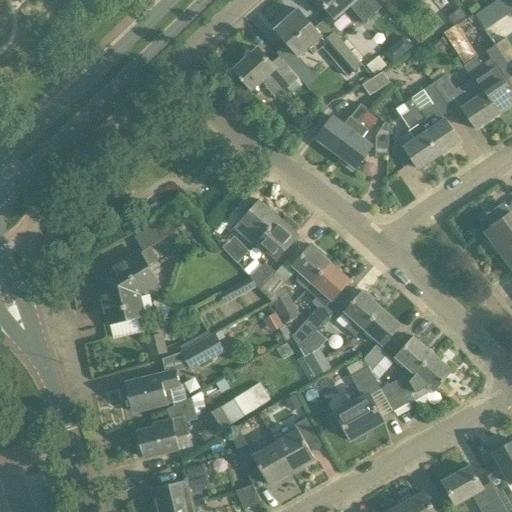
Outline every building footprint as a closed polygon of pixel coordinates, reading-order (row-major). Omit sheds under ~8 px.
[(317,0),(334,18),(348,6),(364,23),(380,8),(372,0),(317,0)] [(454,26),(466,17),(459,8),(447,18),(454,26)] [(274,30),(298,57),(308,48),(314,55),(322,48),(348,78),(362,66),(360,64),(361,63),(351,52),(350,53),(333,33),(324,40),(297,9),(274,30)] [(485,31),(493,26),(482,10),(475,15),(485,31)] [(443,24),(432,11),(424,18),(422,17),(407,31),(419,44),(434,30),(436,31),(443,24)] [(472,79),(473,78),(499,115),(511,106),(511,87),(507,80),(511,75),(511,70),(511,69),(510,70),(495,46),(485,53),(491,62),(483,68),(476,58),(478,57),(457,25),(444,34),(465,66),(463,67),(472,79)] [(511,33),(511,34),(511,33),(511,47),(511,48),(505,38),(505,39),(495,46),(510,70),(511,69),(511,70),(511,33)] [(412,47),(403,36),(384,54),(393,64),(412,47)] [(448,44),(443,37),(431,45),(434,50),(442,45),(443,47),(448,44)] [(251,89),(260,81),(275,97),(282,91),(283,92),(287,89),(292,94),(303,84),(279,57),(271,65),(257,49),(246,59),(243,57),(231,68),(251,89)] [(477,130),(499,115),(473,78),(472,79),(455,90),(445,75),(444,76),(440,70),(429,78),(433,84),(451,110),(450,110),(459,123),(468,117),(477,130)] [(369,96),(389,84),(382,73),(362,85),(369,96)] [(440,156),(460,142),(445,120),(444,121),(442,117),(450,110),(451,110),(433,84),(412,98),(412,99),(405,104),(440,156)] [(419,170),(440,156),(405,104),(396,110),(410,131),(408,132),(414,141),(405,147),(419,170)] [(317,139),(337,153),(353,132),(354,132),(359,125),(359,124),(360,123),(368,113),(368,112),(369,111),(361,105),(351,118),(350,117),(344,125),(333,117),(317,139)] [(369,130),(377,120),(368,113),(360,123),(369,130)] [(388,157),(389,126),(385,123),(376,135),(375,136),(375,157),(388,157)] [(366,129),(366,130),(359,125),(354,132),(353,132),(337,153),(344,159),(341,164),(352,172),(356,168),(373,147),(362,139),(368,130),(366,129)] [(262,237),(279,217),(260,200),(242,220),(262,237)] [(511,205),(508,208),(511,213),(485,232),(501,255),(511,246),(511,205)] [(279,217),(262,237),(258,242),(277,259),(299,235),(295,231),(299,226),(287,216),(283,221),(279,217)] [(133,238),(142,252),(176,232),(169,220),(160,226),(158,222),(133,238)] [(236,264),(248,253),(234,237),(222,248),(236,264)] [(306,291),(331,263),(311,245),(293,265),(302,273),(295,281),(306,291)] [(511,246),(501,255),(511,269),(511,246)] [(98,277),(138,294),(157,283),(138,252),(98,277)] [(264,263),(261,266),(262,266),(250,278),(249,277),(248,278),(255,285),(256,285),(261,290),(276,273),(264,263)] [(315,298),(326,307),(332,300),(333,300),(351,280),(331,263),(306,291),(315,298)] [(286,282),(276,273),(261,290),(272,303),(271,303),(281,319),(294,305),(287,293),(286,294),(280,288),(286,282)] [(138,294),(98,277),(97,278),(109,323),(143,315),(138,294)] [(364,328),(382,308),(362,291),(344,311),(345,311),(338,319),(347,327),(345,329),(355,338),(364,328)] [(283,323),(299,314),(294,305),(281,319),(283,323)] [(382,308),(364,328),(384,346),(402,326),(382,308)] [(292,337),(284,324),(282,325),(275,313),(263,319),(271,333),(279,328),(286,340),(292,337)] [(316,331),(305,321),(292,336),(299,350),(316,331)] [(179,352),(180,353),(185,368),(188,367),(190,371),(224,352),(218,341),(224,337),(221,331),(215,334),(214,333),(210,335),(208,331),(179,347),(182,351),(179,352)] [(319,348),(326,340),(316,331),(299,350),(310,368),(325,359),(319,348)] [(162,334),(145,337),(149,356),(166,353),(162,334)] [(396,357),(407,367),(398,377),(400,379),(392,384),(400,398),(410,393),(406,385),(434,354),(414,336),(396,357)] [(276,349),(282,360),(292,354),(287,343),(276,349)] [(372,372),(387,355),(376,346),(364,359),(372,372)] [(454,371),(434,354),(406,385),(410,393),(400,398),(392,384),(380,390),(393,411),(414,400),(412,398),(416,396),(416,394),(424,389),(430,391),(433,390),(436,392),(454,371)] [(387,355),(372,372),(377,381),(395,362),(387,355)] [(315,378),(331,368),(325,359),(310,368),(315,378)] [(352,440),(352,439),(358,444),(366,440),(365,432),(385,421),(370,395),(381,389),(377,382),(377,381),(372,372),(364,359),(364,360),(363,359),(346,368),(363,399),(331,417),(329,422),(333,429),(338,430),(344,427),(352,440)] [(173,403),(169,388),(179,386),(176,371),(126,383),(130,398),(128,401),(129,407),(132,408),(133,413),(173,403)] [(224,379),(215,384),(221,393),(230,388),(224,379)] [(259,384),(219,408),(219,407),(203,417),(209,428),(199,433),(205,443),(216,436),(215,434),(269,401),(259,384)] [(188,434),(185,422),(197,420),(196,416),(205,411),(200,392),(186,401),(167,409),(170,420),(153,424),(154,428),(138,432),(145,458),(179,450),(175,438),(188,434)] [(301,407),(294,395),(283,401),(289,413),(301,407)] [(430,417),(421,409),(416,415),(425,422),(430,417)] [(276,443),(292,472),(315,459),(301,435),(312,429),(306,419),(294,426),(297,431),(276,443)] [(292,472),(276,443),(253,455),(250,450),(239,456),(244,468),(256,461),(269,485),(292,472)] [(507,511),(511,511),(511,493),(507,485),(511,482),(511,443),(494,453),(498,462),(484,470),(491,483),(507,511)] [(191,504),(189,493),(210,488),(204,464),(183,469),(186,481),(152,489),(157,511),(158,511),(192,504),(191,504)] [(472,495),(481,511),(507,511),(491,483),(482,488),(470,467),(443,482),(456,504),(472,495)] [(252,485),(235,491),(243,509),(260,503),(252,485)] [(435,511),(424,493),(399,507),(401,511),(447,511),(446,509),(441,511),(435,511)] [(216,511),(216,509),(207,511),(205,504),(217,501),(216,498),(191,504),(192,504),(158,511),(216,511)]
